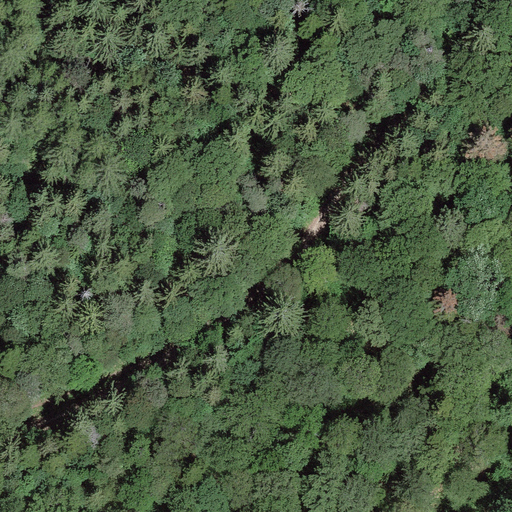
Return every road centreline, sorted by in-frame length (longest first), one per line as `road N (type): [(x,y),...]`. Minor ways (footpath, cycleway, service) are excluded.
road 1 (track): [(511,1),(247,304),(148,373),(0,443)]
road 2 (track): [(0,414),(184,349)]
